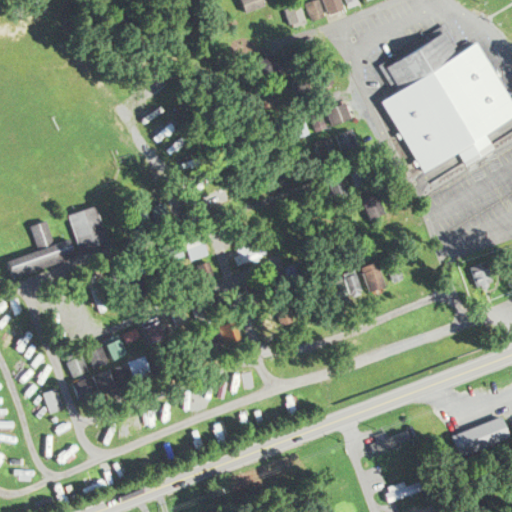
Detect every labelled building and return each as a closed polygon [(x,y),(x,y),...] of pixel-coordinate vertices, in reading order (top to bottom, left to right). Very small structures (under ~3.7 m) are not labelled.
[(301,0),(308,19),(322,13),(317,0),(301,0)] [(320,0),(323,10),(340,6),(338,0),(320,0)] [(303,21),(299,1),(282,4),(285,24),(303,21)] [(416,173),(455,152),(462,165),(494,148),(499,148),(511,141),(511,110),(474,39),(467,39),(455,45),(443,23),(374,59),(390,88),(375,96),(416,173)] [(322,106),(328,124),(349,117),(343,99),(322,106)] [(352,141),(349,128),(335,131),(338,144),(352,141)] [(65,212),(81,254),(106,244),(90,202),(65,212)] [(1,255),(6,275),(71,258),(66,238),(1,255)] [(383,254),(389,279),(401,276),(395,251),(383,254)] [(472,283),(490,280),(487,259),(469,262),(472,283)] [(367,288),(382,283),(375,263),(360,268),(367,288)] [(41,390),(47,411),(61,407),(54,386),(41,390)] [(452,429),(460,452),(511,432),(511,419),(508,408),(452,429)] [(376,437),(413,424),(417,435),(380,448),(376,437)] [(388,463),(423,450),(426,459),(392,472),(388,463)] [(387,490),(426,477),(429,486),(390,500),(387,490)] [(407,493),(403,480),(380,486),(384,500),(407,493)] [(402,511),(438,499),(441,508),(430,511),(402,511)]
